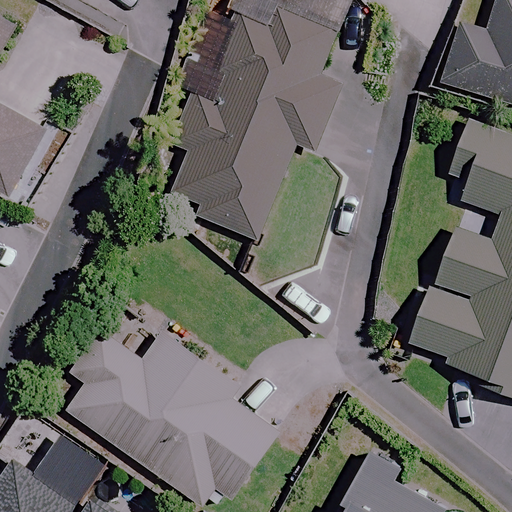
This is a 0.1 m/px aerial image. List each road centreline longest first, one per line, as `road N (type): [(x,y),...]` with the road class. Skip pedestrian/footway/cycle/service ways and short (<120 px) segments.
road 1 (residential): [(408,54),(351,327),(369,372),(511,490)]
road 2 (residential): [(0,367),(140,64)]
